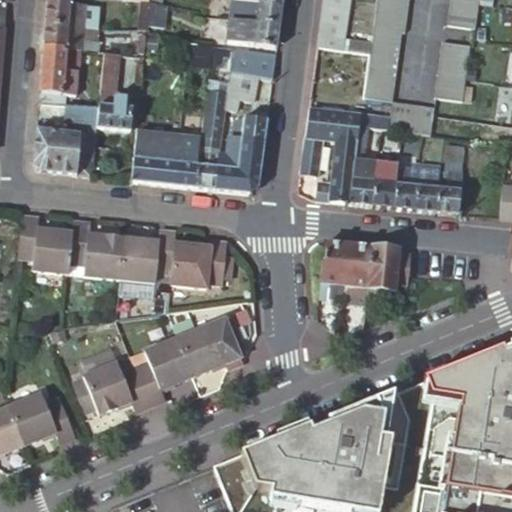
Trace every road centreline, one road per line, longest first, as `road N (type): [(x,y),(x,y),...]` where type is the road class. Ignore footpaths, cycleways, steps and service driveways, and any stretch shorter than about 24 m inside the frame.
road 1 (unclassified): [(295,392),(3,511)]
road 2 (residential): [(8,191),(274,218)]
road 3 (residential): [(274,218),(507,243)]
road 4 (unclassified): [(511,304),(295,392)]
road 5 (residential): [(274,218),(303,0)]
road 6 (residential): [(8,191),(25,0)]
road 7 (unclassified): [(295,392),(274,218)]
